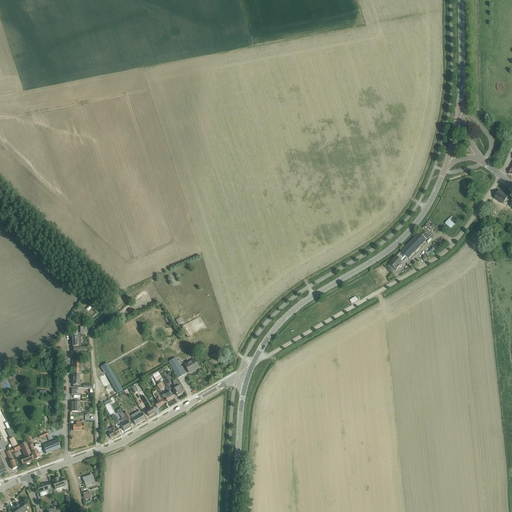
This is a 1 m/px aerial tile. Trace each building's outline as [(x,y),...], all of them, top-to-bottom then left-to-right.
[(500,191),(495,198),(500,202),(499,204),(502,206),(506,200),(508,197),(500,191)] [(451,217),(445,224),(450,229),(457,222),(451,217)] [(408,259),(426,242),(430,238),(423,230),(401,252),(389,264),(396,271),(403,263),(402,262),(407,258),(408,259)] [(436,245),(427,254),(430,256),(439,248),(436,245)] [(93,302),(86,309),(89,312),(96,306),(93,302)] [(73,336),(73,347),(81,346),(80,336),(73,336)] [(176,358),(169,362),(178,379),(186,374),(182,367),(181,367),(176,358)] [(82,373),(83,360),(75,360),(74,373),(82,373)] [(187,363),(185,365),(189,372),(194,369),(195,370),(198,368),(194,360),(187,363)] [(98,376),(110,398),(123,390),(107,364),(100,368),(104,373),(98,376)] [(152,375),(156,382),(162,378),(158,372),(152,375)] [(74,375),(74,386),(78,386),(78,389),(82,389),(92,389),(92,385),(82,385),(83,381),(80,381),(80,375),(74,375)] [(184,392),(177,380),(173,382),(174,384),(176,388),(173,390),(175,393),(177,396),(184,392)] [(165,388),(168,393),(164,396),(168,403),(174,399),(167,386),(165,388)] [(153,395),(158,403),(155,404),(158,408),(164,405),(155,390),(152,392),(153,394),(153,395)] [(148,411),(146,412),(149,417),(155,413),(146,397),(144,398),(143,396),(142,397),(143,399),(142,399),(145,403),(148,408),(147,409),(148,411)] [(140,411),(131,416),(136,425),(145,420),(140,411)] [(131,427),(125,417),(123,412),(121,413),(121,414),(120,414),(120,415),(123,419),(121,421),(122,424),(121,425),(124,431),(131,427)] [(112,417),(116,425),(120,423),(115,415),(112,417)] [(71,428),(71,432),(82,431),(82,423),(77,423),(77,426),(74,427),(74,428),(71,428)] [(108,434),(111,439),(120,434),(117,428),(114,429),(113,427),(108,430),(110,433),(108,434)] [(10,440),(13,447),(18,445),(14,438),(10,440)] [(43,446),(47,454),(61,448),(58,440),(43,446)] [(32,442),(31,443),(28,444),(35,460),(41,457),(41,456),(43,455),(43,454),(42,452),(42,451),(42,449),(42,448),(41,448),(41,447),(41,445),(40,445),(39,445),(38,445),(37,445),(36,445),(35,445),(36,447),(34,448),(32,442)] [(22,463),(22,464),(23,465),(27,464),(28,464),(29,464),(29,463),(30,463),(34,461),(33,458),(33,457),(32,457),(31,455),(26,445),(21,447),(25,457),(20,459),(22,462),(21,462),(22,463)] [(18,468),(16,464),(10,451),(7,453),(11,462),(9,463),(13,470),(18,468)] [(92,475),(82,478),(86,490),(91,488),(91,491),(97,488),(96,486),(92,475)] [(53,482),(55,490),(66,486),(63,479),(59,480),(59,479),(53,481),(53,482)] [(49,483),(46,484),(46,483),(37,486),(38,489),(37,490),(38,491),(40,494),(48,491),(49,494),(52,492),(49,483)] [(83,494),(85,500),(91,498),(89,491),(83,494)] [(11,508),(13,511),(26,511),(28,511),(22,503),(16,507),(15,506),(11,508)]
